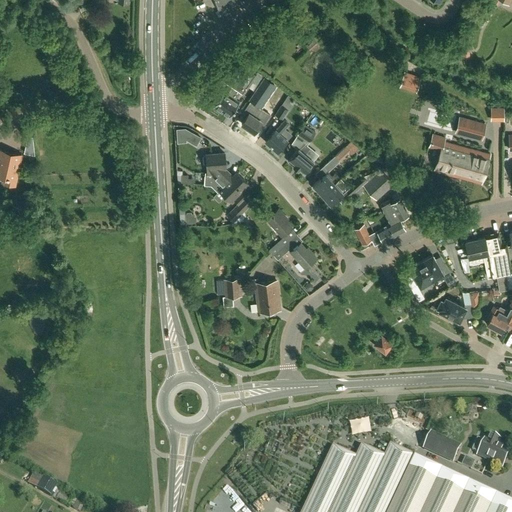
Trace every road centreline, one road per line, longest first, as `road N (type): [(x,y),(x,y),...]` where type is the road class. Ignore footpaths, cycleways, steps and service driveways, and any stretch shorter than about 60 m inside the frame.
road 1 (secondary): [(182,377),(167,305),(153,114)]
road 2 (residential): [(356,270),(267,168),(187,116)]
road 3 (secondary): [(288,389),(493,380)]
road 4 (residential): [(356,270),(431,226),(511,206)]
road 5 (unclassified): [(153,114),(108,101),(77,28),(46,0)]
road 6 (residential): [(288,389),(296,322),(356,270)]
